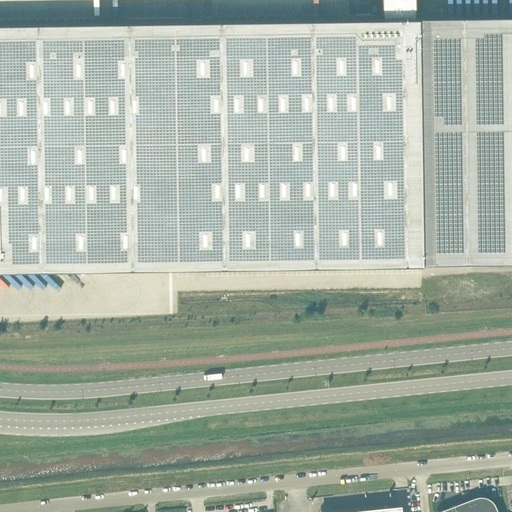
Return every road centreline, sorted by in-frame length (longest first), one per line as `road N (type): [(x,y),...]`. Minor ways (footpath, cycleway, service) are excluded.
road 1 (unclassified): [(0,510),(511,458)]
road 2 (secondary): [(511,349),(101,390),(0,390)]
road 3 (secondary): [(0,420),(111,418),(511,378)]
